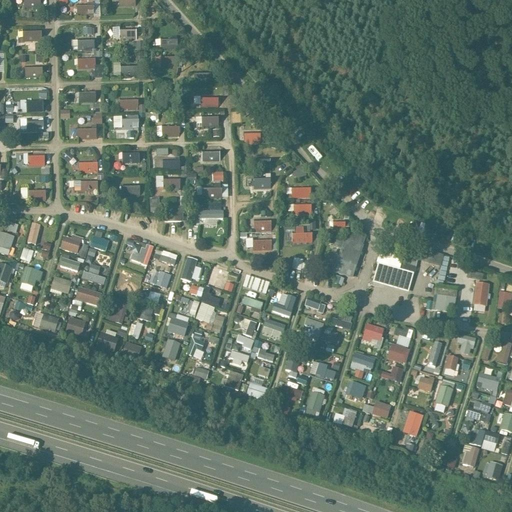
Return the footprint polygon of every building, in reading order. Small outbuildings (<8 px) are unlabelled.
[(93,6),(76,6),(77,17),(93,16),(93,6)] [(96,48),(95,28),(83,28),(83,39),(72,39),(72,49),(96,48)] [(136,29),(119,29),(119,41),(136,41),(136,29)] [(41,41),(41,30),(24,31),(24,42),(41,41)] [(177,38),(161,39),(161,49),(178,49),(177,38)] [(161,56),(162,67),(178,66),(178,55),(161,56)] [(95,59),(77,60),(78,70),(95,70),(95,59)] [(121,66),(121,76),(138,76),(137,66),(121,66)] [(42,67),(25,68),(26,79),(42,78),(42,67)] [(206,87),(207,94),(194,95),(195,107),(220,106),(219,87),(206,87)] [(95,92),(79,92),(79,103),(95,103),(95,92)] [(138,100),(120,100),(120,112),(138,111),(138,100)] [(43,102),(27,102),(27,112),(43,112),(43,102)] [(94,104),(94,115),(102,114),(101,104),(94,104)] [(61,112),(62,120),(71,120),(70,112),(61,112)] [(97,140),(97,125),(103,125),(103,115),(93,115),(93,126),(83,126),(83,117),(78,117),(78,140),(97,140)] [(6,126),(17,128),(19,119),(8,117),(6,126)] [(218,117),(201,118),(202,128),(218,128),(218,117)] [(140,129),(140,118),(114,118),(114,130),(140,129)] [(43,121),(27,122),(28,132),(43,131),(43,121)] [(178,127),(162,128),(163,139),(179,138),(178,127)] [(261,136),(244,137),(245,144),(261,143),(261,136)] [(79,155),(79,172),(101,172),(102,149),(98,149),(98,156),(79,155)] [(168,153),(168,150),(150,149),(150,158),(156,159),(156,162),(162,162),(162,153),(168,153)] [(67,163),(74,159),(69,152),(62,156),(67,163)] [(219,152),(201,153),(202,164),(219,163),(219,152)] [(45,159),(28,159),(28,168),(45,168),(45,159)] [(179,160),(162,161),(163,172),(179,171),(179,160)] [(223,175),(212,175),(212,184),(223,183),(223,175)] [(75,192),(99,191),(98,177),(74,178),(75,192)] [(47,189),(46,178),(36,179),(37,190),(47,189)] [(254,187),(254,179),(246,178),(246,187),(254,187)] [(180,179),(163,179),(163,191),(180,190),(180,179)] [(289,189),(292,189),(292,196),(312,197),(312,185),(289,184),(289,189)] [(140,185),(123,186),(123,197),(140,197),(140,185)] [(228,198),(228,187),(202,187),(202,199),(228,198)] [(46,192),(29,192),(29,201),(46,201),(46,192)] [(159,199),(149,200),(151,214),(160,213),(159,199)] [(313,203),(295,204),(295,214),(313,213),(313,203)] [(224,220),(224,213),(199,213),(199,225),(216,224),(216,221),(224,220)] [(272,231),(272,218),(254,218),(254,231),(272,231)] [(333,219),(334,229),(346,227),(344,218),(333,219)] [(6,231),(15,234),(17,225),(9,223),(6,231)] [(36,247),(42,227),(33,224),(27,244),(36,247)] [(292,244),(313,243),(313,237),(304,237),(304,230),(297,231),(297,238),(292,238),(292,244)] [(0,233),(0,234),(0,246),(11,251),(15,238),(0,233)] [(273,234),(240,234),(240,238),(246,238),(246,251),(273,251),(273,234)] [(60,250),(77,256),(83,240),(74,236),(72,240),(65,238),(60,250)] [(94,237),(90,247),(106,253),(110,243),(94,237)] [(131,262),(150,266),(154,246),(127,241),(126,245),(134,247),(131,262)] [(337,241),(334,248),(341,251),(344,243),(337,241)] [(49,252),(52,245),(46,242),(43,250),(49,252)] [(363,248),(344,242),(333,274),(353,280),(363,248)] [(0,253),(9,257),(10,252),(0,248),(0,253)] [(20,259),(30,263),(35,253),(25,248),(20,259)] [(94,258),(97,252),(91,250),(88,256),(94,258)] [(48,260),(50,253),(43,251),(41,258),(48,260)] [(156,251),(154,261),(175,266),(178,256),(156,251)] [(428,263),(441,267),(445,256),(431,252),(428,263)] [(292,269),(302,271),(304,261),(295,259),(292,269)] [(79,272),(81,263),(62,260),(60,268),(79,272)] [(197,263),(187,260),(181,281),(191,284),(197,263)] [(12,270),(0,265),(0,283),(7,285),(12,270)] [(414,275),(378,266),(373,284),(409,293),(414,275)] [(91,267),(90,273),(100,275),(101,268),(91,267)] [(228,273),(213,267),(206,287),(214,289),(218,278),(226,281),(228,273)] [(39,274),(25,270),(21,284),(35,288),(39,274)] [(153,272),(150,285),(168,289),(171,275),(153,272)] [(71,283),(54,278),(50,291),(67,296),(71,283)] [(247,278),(243,289),(265,296),(269,285),(247,278)] [(134,297),(139,285),(127,281),(123,294),(134,297)] [(225,292),(233,293),(234,285),(226,284),(225,292)] [(490,286),(475,284),(473,306),(487,307),(490,286)] [(190,295),(202,298),(204,289),(192,286),(190,295)] [(434,302),(428,302),(427,311),(437,312),(438,298),(454,299),(455,289),(435,287),(434,302)] [(101,296),(79,289),(75,302),(97,308),(101,296)] [(145,290),(140,301),(149,305),(154,294),(145,290)] [(511,293),(499,293),(498,310),(511,310),(511,293)] [(176,296),(175,300),(188,305),(189,301),(176,296)] [(218,308),(221,302),(206,296),(204,302),(218,308)] [(34,306),(36,298),(29,297),(27,304),(34,306)] [(242,306),(252,308),(251,313),(260,316),(263,303),(244,298),(242,306)] [(275,305),(272,313),(290,319),(297,301),(288,298),(284,309),(275,305)] [(188,313),(197,314),(198,303),(189,301),(188,313)] [(306,301),(305,307),(324,313),(326,308),(306,301)] [(209,326),(215,309),(202,304),(196,321),(209,326)] [(151,323),(154,310),(141,307),(138,320),(151,323)] [(171,320),(167,333),(185,338),(190,319),(170,313),(168,320),(171,320)] [(337,315),(333,326),(350,332),(354,320),(337,315)] [(209,325),(207,331),(221,334),(225,318),(216,316),(213,326),(209,325)] [(59,321),(43,317),(39,330),(55,334),(59,321)] [(86,325),(70,319),(65,333),(81,339),(86,325)] [(242,329),(248,331),(246,337),(253,339),(257,324),(244,320),(242,329)] [(324,327),(306,321),(304,328),(313,331),(310,340),(319,343),(324,327)] [(285,328),(266,322),(264,329),(283,336),(285,328)] [(129,337),(140,339),(143,326),(132,324),(129,337)] [(384,332),(366,327),(362,340),(370,343),(371,341),(380,344),(384,332)] [(405,329),(405,332),(395,330),(394,337),(399,338),(396,346),(409,349),(413,331),(405,329)] [(326,331),(322,341),(337,347),(341,337),(326,331)] [(199,361),(209,338),(196,332),(186,356),(199,361)] [(118,341),(101,334),(95,348),(112,355),(118,341)] [(152,343),(154,336),(147,335),(145,341),(152,343)] [(218,346),(220,340),(210,337),(208,344),(218,346)] [(238,337),(237,343),(244,345),(243,349),(252,351),(254,341),(238,337)] [(457,345),(462,346),(460,355),(469,357),(471,349),(473,349),(475,341),(459,337),(457,345)] [(175,362),(181,345),(168,341),(163,358),(175,362)] [(258,359),(262,343),(256,342),(252,358),(258,359)] [(488,342),(481,359),(491,363),(497,346),(488,342)] [(428,367),(438,369),(443,345),(434,343),(428,367)] [(507,365),(511,347),(511,344),(505,343),(501,355),(499,354),(497,362),(507,365)] [(142,350),(126,344),(122,357),(138,362),(142,350)] [(405,351),(392,346),(387,362),(400,366),(405,351)] [(274,363),(276,356),(260,352),(258,358),(274,363)] [(234,353),(231,364),(241,367),(242,362),(248,364),(250,357),(234,353)] [(371,375),(375,362),(355,356),(351,369),(371,375)] [(458,361),(448,358),(444,371),(455,374),(458,361)] [(296,383),(306,386),(309,377),(297,373),(300,365),(289,361),(285,370),(290,372),(289,377),(298,380),(296,383)] [(314,363),(311,374),(334,381),(336,374),(326,372),(327,367),(314,363)] [(190,366),(188,374),(203,379),(206,371),(190,366)] [(261,367),(258,376),(268,379),(271,371),(261,367)] [(393,368),(391,375),(382,373),(381,379),(400,385),(404,371),(393,368)] [(416,379),(420,373),(415,369),(411,376),(416,379)] [(228,371),(223,387),(239,392),(244,377),(228,371)] [(355,378),(362,380),(364,374),(357,371),(355,378)] [(499,381),(479,376),(476,388),(496,394),(499,381)] [(265,401),(267,389),(262,388),(264,381),(251,378),(248,398),(265,401)] [(431,394),(436,380),(430,378),(429,381),(421,379),(417,390),(431,394)] [(454,390),(455,386),(444,382),(442,387),(454,390)] [(361,403),(365,389),(353,385),(349,399),(361,403)] [(299,403),(302,392),(286,387),(283,398),(299,403)] [(447,409),(452,391),(440,388),(435,406),(447,409)] [(491,408),(494,398),(473,393),(472,399),(482,401),(481,406),(491,408)] [(511,394),(506,393),(502,406),(511,408),(511,394)] [(310,394),(307,415),(321,417),(324,396),(310,394)] [(391,409),(376,404),(371,417),(386,422),(391,409)] [(423,416),(424,411),(402,407),(399,424),(406,425),(408,414),(423,416)] [(490,415),(491,409),(481,407),(479,412),(490,415)] [(481,414),(468,409),(465,419),(478,424),(481,414)] [(353,429),(357,413),(345,410),(343,417),(336,415),(333,424),(353,429)] [(410,415),(405,435),(418,438),(423,418),(410,415)] [(511,418),(504,416),(499,432),(511,435),(511,418)] [(364,417),(361,429),(373,431),(375,419),(364,417)] [(482,448),(485,433),(472,431),(470,446),(482,448)] [(500,438),(487,434),(483,444),(496,448),(500,438)] [(504,443),(501,455),(508,457),(511,445),(504,443)] [(473,470),(479,452),(470,449),(468,456),(465,455),(462,467),(473,470)] [(446,458),(444,467),(455,470),(457,461),(446,458)] [(502,469),(490,465),(485,478),(498,482),(502,469)]
